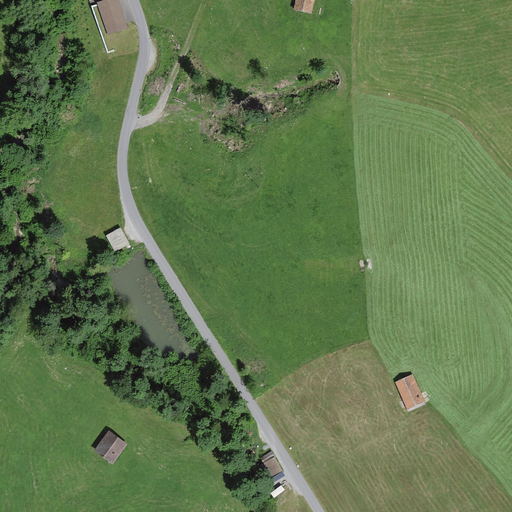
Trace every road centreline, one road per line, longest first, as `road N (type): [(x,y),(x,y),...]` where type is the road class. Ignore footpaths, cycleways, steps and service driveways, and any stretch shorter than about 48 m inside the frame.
road 1 (unclassified): [(319,511),(127,198),(123,149),(145,40),(134,0)]
road 2 (track): [(129,122),(151,119),(159,107),(205,0)]
